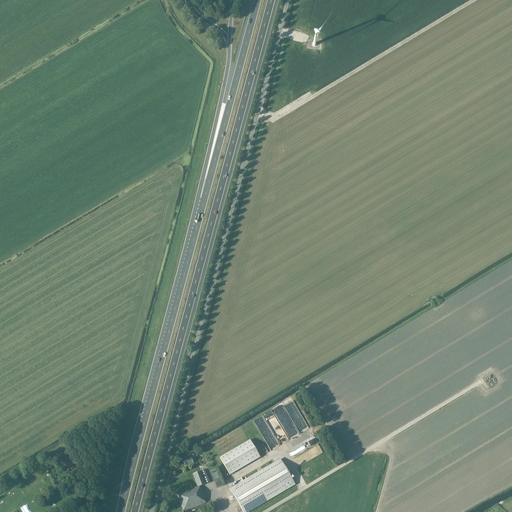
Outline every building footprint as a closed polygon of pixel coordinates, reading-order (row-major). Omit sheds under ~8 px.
[(311,437),(298,442),(300,449),(313,444),(311,437)] [(250,440),(220,458),(230,475),(260,458),(250,440)] [(302,453),(305,459),(319,452),(316,446),(302,453)] [(191,458),(183,461),(186,467),(193,464),(193,463),(195,463),(193,459),(191,459),(191,458)] [(242,511),(249,511),(295,485),(280,459),(229,489),(242,511)] [(200,486),(209,483),(204,470),(192,474),(197,487),(176,495),(183,511),(181,511),(185,511),(205,503),(203,499),(205,499),(200,486)] [(211,474),(217,488),(224,485),(219,471),(211,474)]
